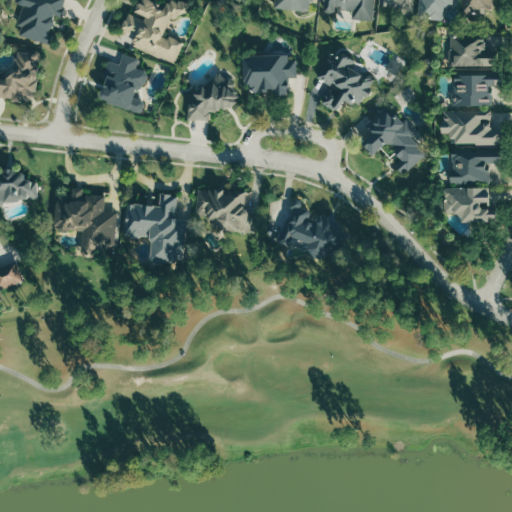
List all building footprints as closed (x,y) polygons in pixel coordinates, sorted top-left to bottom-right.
[(63,0),(17,0),(25,4),(18,27),(52,38),(56,21),(63,22),(67,1),(63,0)] [(144,2),(140,15),(128,11),(123,24),(141,31),(136,44),(171,56),(177,37),(165,33),(169,22),(174,24),(177,16),(191,21),(197,5),(182,0),(168,0),(165,10),(144,2)] [(278,0),(277,11),(307,14),(308,2),(315,2),(315,0),(278,0)] [(324,0),(323,15),(340,16),(341,1),(361,3),(360,16),(370,19),(371,0),(324,0)] [(453,2),(453,0),(419,0),(419,12),(429,12),(429,19),(443,19),(444,2),(453,2)] [(461,0),(461,12),(493,13),(493,0),(461,0)] [(495,65),(495,53),(485,53),(485,34),(451,34),(451,65),(495,65)] [(0,70),(0,95),(36,98),(41,46),(15,44),(14,58),(3,70),(0,70)] [(123,51),(118,66),(110,63),(101,90),(149,107),(156,86),(146,83),(154,62),(123,51)] [(324,51),(316,72),(328,79),(319,96),(338,110),(348,97),(355,103),(372,77),(324,51)] [(245,57),(246,90),(288,88),(287,74),(294,72),(295,52),(245,57)] [(216,72),(194,86),(189,119),(209,121),(209,111),(235,99),(216,72)] [(491,104),(491,85),(498,85),(498,74),(454,74),(454,104),(491,104)] [(128,108),(141,112),(144,100),(131,97),(128,108)] [(427,154),(411,136),(417,131),(408,120),(402,125),(387,108),(367,127),(372,132),(360,142),(371,154),(386,141),(402,159),(395,165),(403,174),(427,154)] [(498,143),(497,128),(491,128),(491,109),(442,111),(442,132),(452,132),(452,144),(498,143)] [(452,183),(489,182),(489,162),(499,162),(498,149),(451,151),(452,183)] [(0,204),(39,200),(36,179),(23,181),(21,168),(0,170),(0,204)] [(116,211),(103,210),(104,194),(82,193),(82,187),(70,186),(70,197),(62,196),(61,230),(81,231),(80,251),(93,251),(94,245),(114,246),(116,211)] [(459,218),(489,219),(489,187),(443,186),(443,213),(459,213),(459,218)] [(196,188),(197,216),(218,216),(218,231),(256,230),(256,211),(244,211),(244,192),(222,193),(222,187),(196,188)] [(253,192),(245,191),(244,209),(252,210),(253,192)] [(147,259),(175,261),(176,250),(184,250),(186,221),(175,220),(177,194),(160,193),(159,204),(127,202),(124,234),(149,236),(147,259)] [(279,239),(322,260),(340,223),(315,211),(295,201),(291,208),(293,210),(279,239)] [(0,286),(9,285),(22,280),(16,265),(0,266),(0,286)]
